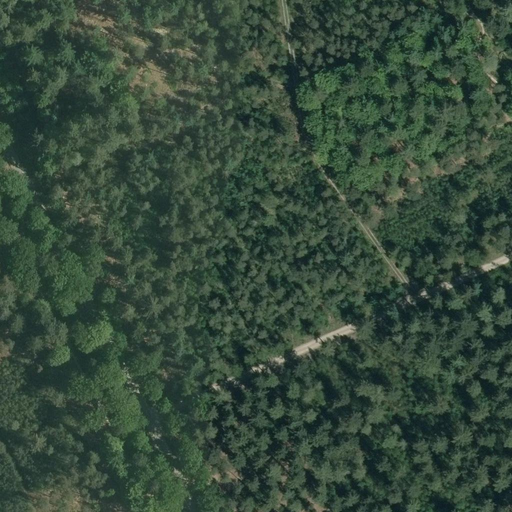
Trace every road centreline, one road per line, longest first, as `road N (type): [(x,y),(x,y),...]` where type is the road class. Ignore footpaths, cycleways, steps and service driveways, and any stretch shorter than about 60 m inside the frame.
road 1 (tertiary): [(196,511),(0,134)]
road 2 (track): [(149,422),(415,290),(511,254)]
road 3 (track): [(415,290),(321,170),(285,75),(274,0)]
road 4 (track): [(468,13),(329,68),(285,75)]
